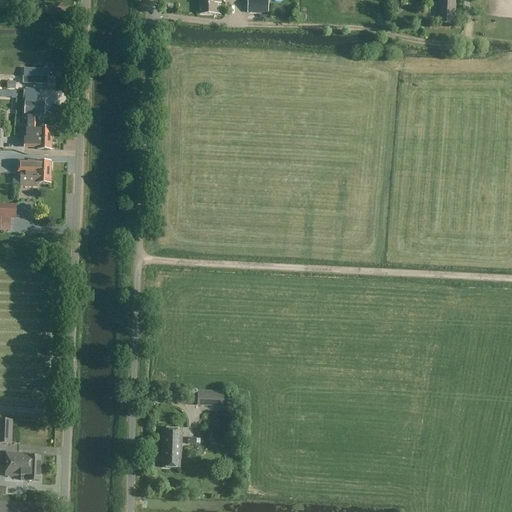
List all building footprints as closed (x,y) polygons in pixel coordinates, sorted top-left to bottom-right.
[(199,0),(199,15),(220,15),(220,0),(199,0)] [(438,0),(438,24),(453,25),(454,0),(438,0)] [(7,82),(7,90),(15,91),(16,82),(7,82)] [(25,139),(52,140),(52,129),(36,128),(36,115),(45,115),(45,104),(25,104),(24,118),(27,118),(26,139),(25,139)] [(52,150),(52,140),(25,139),(25,149),(37,149),(37,150),(52,150)] [(12,150),(0,150),(0,159),(11,160),(12,150)] [(21,172),(31,172),(31,173),(51,174),(51,161),(18,161),(18,172),(21,172)] [(37,184),(51,184),(51,174),(31,173),(31,172),(21,172),(21,173),(20,187),(31,187),(31,184),(37,184)] [(0,205),(0,218),(15,219),(16,206),(0,205)] [(197,391),(197,401),(223,402),(223,392),(197,391)] [(0,444),(11,445),(12,421),(0,420),(0,444)] [(182,459),(182,430),(162,430),(162,456),(163,456),(163,468),(181,469),(181,459),(182,459)] [(28,468),(40,469),(41,457),(29,457),(29,454),(6,453),(5,469),(20,470),(28,469),(28,468)] [(20,481),(27,482),(39,483),(40,469),(28,468),(28,469),(20,470),(5,469),(4,477),(20,478),(20,481)]
